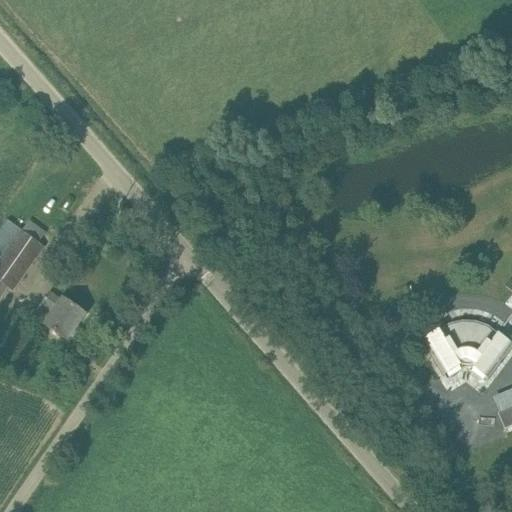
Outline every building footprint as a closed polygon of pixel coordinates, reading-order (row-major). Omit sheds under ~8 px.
[(0,262),(0,282),(10,290),(12,291),(44,247),(22,231),(8,251),(0,262)] [(0,306),(10,290),(0,283),(0,306)] [(32,317),(67,341),(85,315),(63,300),(62,301),(50,292),(32,317)] [(473,367),(488,378),(511,347),(511,344),(498,333),(495,337),(486,330),(475,326),(463,325),(452,328),(442,334),(439,330),(423,340),(445,376),(461,366),(473,367)] [(511,406),(499,412),(505,429),(511,426),(511,406)] [(503,488),(490,493),(495,506),(508,500),(503,488)]
